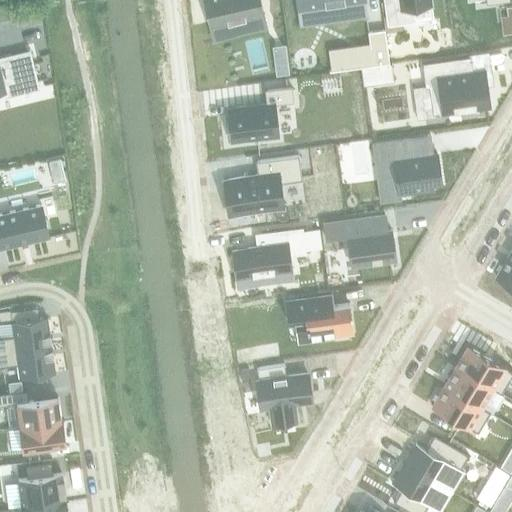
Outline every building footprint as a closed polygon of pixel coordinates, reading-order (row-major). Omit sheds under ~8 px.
[(259,0),(204,0),(210,26),(263,14),(259,0)] [(297,0),(299,8),(336,3),(338,19),(366,15),(364,0),(297,0)] [(384,0),(388,24),(414,20),(412,8),(432,5),(431,0),(384,0)] [(369,46),(331,51),(334,70),(389,62),(385,29),(368,31),(369,46)] [(0,89),(3,89),(1,84),(36,75),(30,52),(0,59),(0,89)] [(470,55),(421,62),(425,87),(429,86),(433,113),(459,110),(460,114),(478,111),(478,107),(490,106),(485,73),(473,74),(470,55)] [(265,101),(227,107),(231,139),(278,132),(274,104),(293,101),(291,86),(264,90),(265,101)] [(410,137),(372,142),(375,163),(381,162),(383,180),(397,178),(398,193),(432,188),(431,184),(441,183),(437,153),(413,156),(410,137)] [(257,174),(223,179),(227,207),(249,204),(249,211),(283,206),(280,182),(302,179),(298,154),(255,160),(257,174)] [(0,215),(0,249),(49,238),(42,206),(0,215)] [(385,214),(324,222),(326,239),(347,236),(351,265),(395,259),(391,228),(387,229),(385,214)] [(264,253),(233,258),(237,286),(260,282),(262,291),(281,288),(279,279),(293,277),(290,260),(307,258),(303,234),(262,240),(264,253)] [(511,260),(506,257),(495,275),(511,284),(511,260)] [(338,273),(329,274),(331,286),(343,284),(342,276),(338,273)] [(324,294),(284,300),(287,322),(305,319),(308,341),(334,337),(334,335),(353,332),(350,303),(326,306),(324,294)] [(10,308),(0,309),(0,318),(11,317),(10,308)] [(13,334),(0,336),(0,350),(51,344),(47,316),(12,321),(13,334)] [(51,344),(0,350),(0,365),(17,363),(19,376),(55,371),(51,344)] [(511,371),(468,345),(455,365),(493,387),(493,388),(501,393),(511,373),(511,371)] [(257,380),(255,380),(259,408),(269,406),(272,424),(295,421),(293,403),(311,400),(307,373),(285,376),(284,364),(256,368),(257,380)] [(455,365),(444,385),(481,407),(482,406),(493,388),(493,387),(455,365)] [(444,385),(432,405),(478,432),(490,411),(482,406),(481,407),(444,385)] [(57,395),(6,403),(10,426),(61,419),(61,418),(60,418),(57,395)] [(61,419),(10,426),(10,427),(19,426),(23,448),(65,442),(61,419)] [(415,442),(403,461),(453,491),(464,471),(460,469),(468,454),(433,433),(425,448),(415,442)] [(61,471),(51,473),(49,461),(26,464),(28,476),(18,478),(22,505),(65,499),(61,471)] [(403,461),(391,481),(402,487),(393,501),(411,511),(423,511),(429,503),(441,511),(453,491),(403,461)] [(67,511),(65,499),(22,505),(22,511),(67,511)]
